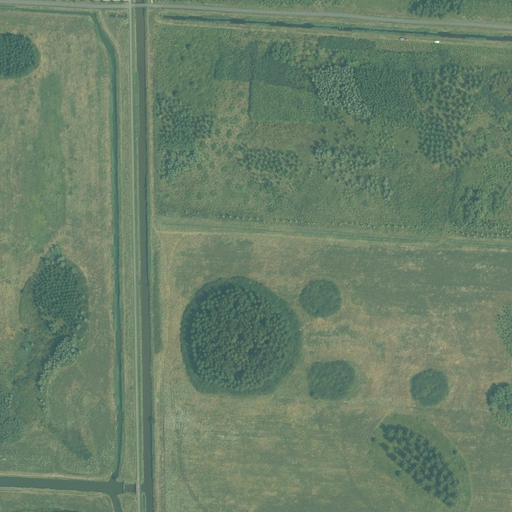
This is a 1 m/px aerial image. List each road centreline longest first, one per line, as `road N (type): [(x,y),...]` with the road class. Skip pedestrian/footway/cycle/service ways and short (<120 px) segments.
road 1 (track): [(511,242),(157,219),(152,5)]
road 2 (track): [(138,481),(126,45),(101,6)]
road 3 (track): [(511,32),(152,5)]
road 4 (track): [(157,219),(160,511)]
